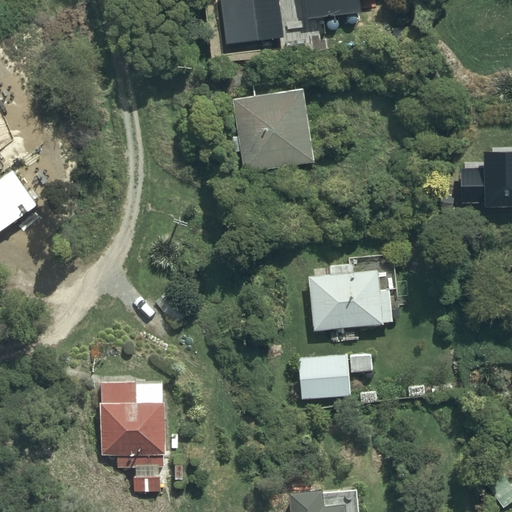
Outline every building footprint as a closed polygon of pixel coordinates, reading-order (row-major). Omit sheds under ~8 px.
[(304,0),(307,21),(364,14),(362,0),(304,0)] [(310,127),(305,89),(297,90),(296,78),(253,84),(255,96),(234,99),(245,173),(315,163),(315,154),(324,154),(320,126),(310,127)] [(462,201),(511,199),(511,142),(483,143),(484,158),(461,159),(462,201)] [(16,170),(0,180),(0,234),(41,205),(16,170)] [(332,274),(310,277),(314,331),(385,325),(385,323),(394,322),(391,289),(380,290),(378,271),(355,273),(354,264),(331,266),(332,274)] [(170,291),(157,303),(176,326),(190,314),(170,291)] [(373,354),(299,358),(302,399),(376,394),(373,354)] [(165,384),(105,384),(105,404),(103,404),(103,457),(119,457),(119,468),(136,468),(136,492),(163,492),(163,466),(167,466),(167,455),(169,455),(168,403),(166,403),(165,384)] [(361,511),(359,488),(293,494),(294,511),(361,511)]
